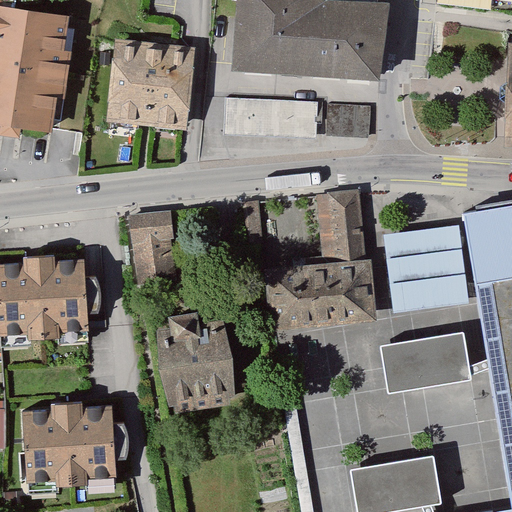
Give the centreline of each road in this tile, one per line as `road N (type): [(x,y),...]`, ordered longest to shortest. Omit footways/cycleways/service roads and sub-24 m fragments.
road 1 (secondary): [(0,207),(396,166)]
road 2 (residential): [(396,166),(390,97),(401,0)]
